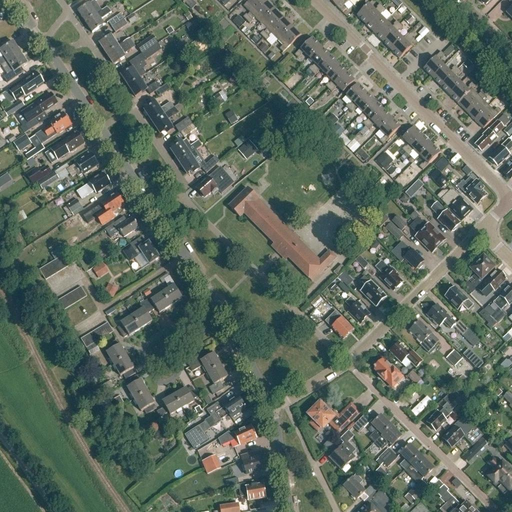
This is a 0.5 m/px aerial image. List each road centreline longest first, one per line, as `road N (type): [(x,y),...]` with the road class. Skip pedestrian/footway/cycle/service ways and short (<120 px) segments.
road 1 (residential): [(482,230),(503,208),(504,194),(314,0)]
road 2 (residential): [(348,364),(182,197)]
road 3 (residential): [(495,511),(348,364)]
road 4 (residential): [(348,364),(482,230)]
road 5 (unclassified): [(269,409),(214,299)]
road 6 (residential): [(336,511),(283,402)]
road 7 (residential): [(184,320),(142,354),(156,382),(169,382),(179,367)]
